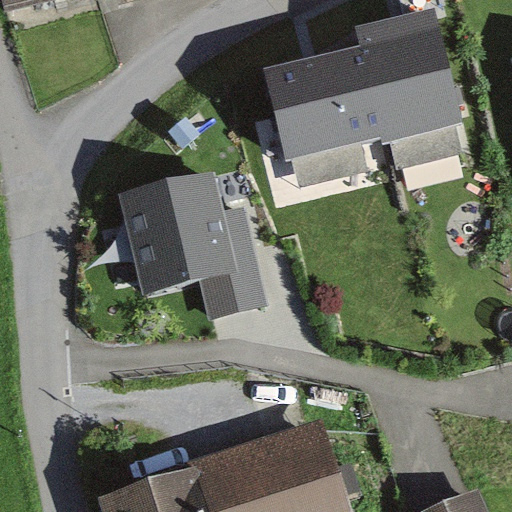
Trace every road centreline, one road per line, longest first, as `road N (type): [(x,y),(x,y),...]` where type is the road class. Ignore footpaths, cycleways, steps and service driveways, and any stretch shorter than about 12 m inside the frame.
road 1 (unclassified): [(72,511),(22,156)]
road 2 (unclassified): [(22,156),(179,50),(271,0)]
